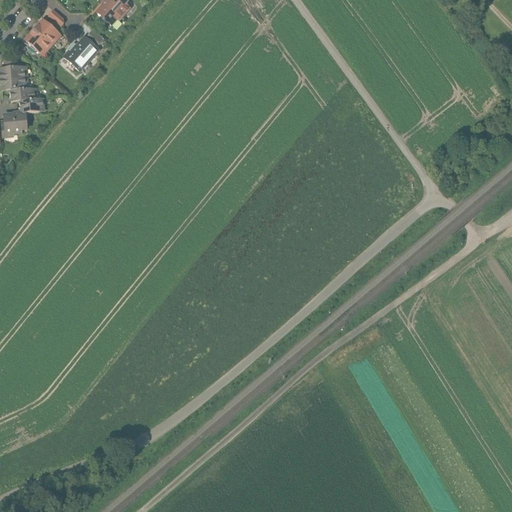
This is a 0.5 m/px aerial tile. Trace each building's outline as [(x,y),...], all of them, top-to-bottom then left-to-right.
[(132,3),(128,0),(104,0),(101,4),(93,13),(111,28),(132,3)] [(63,20),(51,10),(46,16),(58,26),(63,20)] [(42,57),(59,35),(39,19),(31,28),(21,41),(42,57)] [(87,27),(80,35),(97,48),(103,40),(87,27)] [(78,71),(97,48),(80,35),(73,44),(62,58),(78,71)] [(0,70),(0,75),(0,81),(24,79),(23,68),(18,69),(6,70),(0,70)] [(25,91),(24,79),(0,81),(1,93),(10,92),(25,91)] [(10,104),(19,103),(34,102),(34,101),(33,90),(25,91),(10,92),(10,104)] [(40,100),(34,101),(34,102),(19,103),(20,115),(25,115),(41,113),(40,100)] [(13,117),(4,118),(4,122),(5,135),(21,134),(21,131),(26,130),(25,115),(20,115),(13,116),(13,117)]
